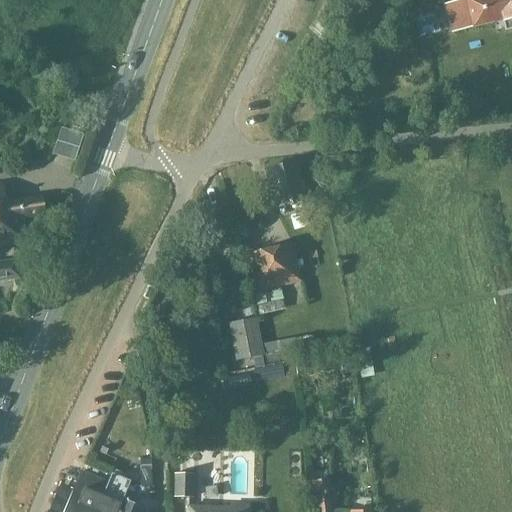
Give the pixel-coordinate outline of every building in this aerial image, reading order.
[(511,0),(460,0),(461,2),(444,6),(451,33),(472,27),(472,29),(511,18),(511,0)] [(265,171),(275,208),(306,199),(296,162),(265,171)] [(0,249),(25,246),(25,241),(21,218),(43,215),(41,197),(4,203),(2,187),(0,187),(0,249)] [(254,293),(263,291),(264,293),(253,295),(257,316),(283,310),(279,290),(269,292),(268,289),(301,282),(292,244),(245,254),(254,293)] [(0,262),(0,282),(20,280),(17,261),(0,262)] [(253,321),(229,326),(236,360),(260,355),(253,321)] [(262,344),(265,362),(311,354),(308,337),(293,340),(293,339),(262,344)] [(337,351),(326,354),(328,364),(339,361),(337,351)] [(221,379),(223,390),(249,384),(247,374),(221,379)] [(190,427),(173,427),(173,439),(190,439),(190,427)] [(149,460),(139,460),(140,473),(149,472),(149,460)] [(81,471),(64,511),(142,511),(143,510),(119,499),(127,480),(111,473),(107,482),(81,471)] [(174,497),(192,498),(193,475),(175,474),(174,497)] [(128,480),(120,498),(140,506),(147,487),(128,480)] [(311,483),(313,511),(330,511),(327,481),(311,483)]
